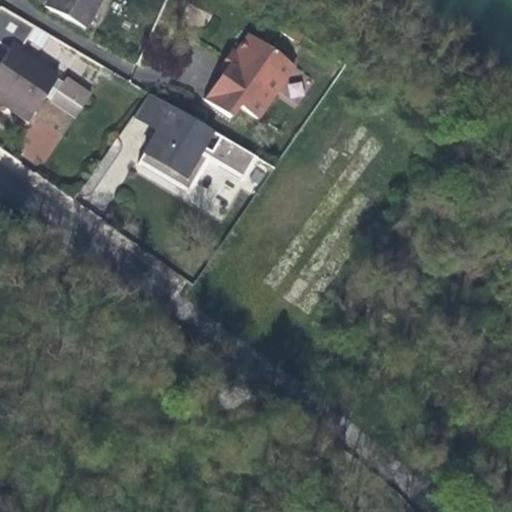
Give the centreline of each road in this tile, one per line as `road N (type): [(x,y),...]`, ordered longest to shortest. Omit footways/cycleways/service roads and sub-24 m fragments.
road 1 (track): [(430,511),(399,476),(163,289)]
road 2 (residential): [(0,175),(163,289)]
